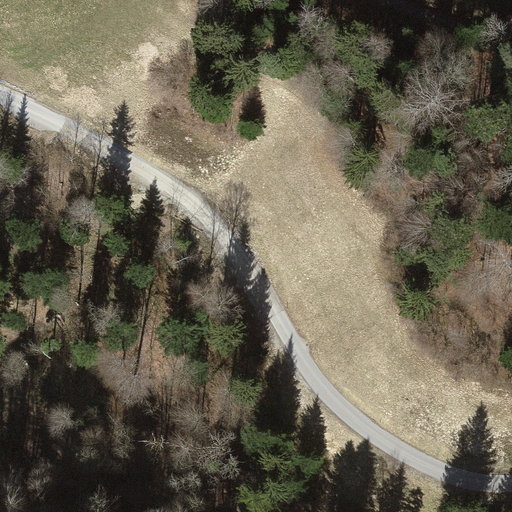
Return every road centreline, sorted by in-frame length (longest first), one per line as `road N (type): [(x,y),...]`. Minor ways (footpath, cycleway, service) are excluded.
road 1 (residential): [(511,482),(423,463),(353,417),(303,361),(253,270),(190,199),(114,149),(0,95)]
road 2 (track): [(511,24),(433,18),(383,0)]
